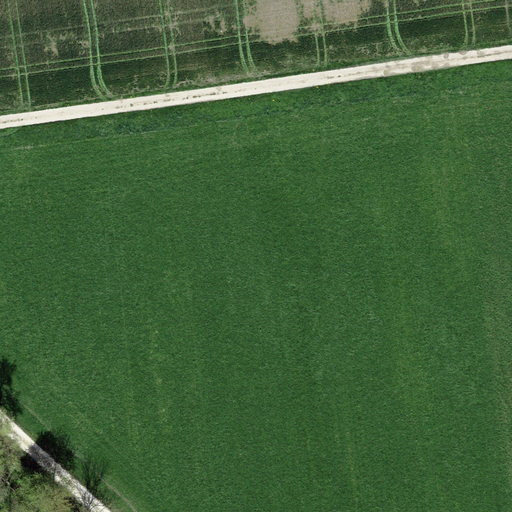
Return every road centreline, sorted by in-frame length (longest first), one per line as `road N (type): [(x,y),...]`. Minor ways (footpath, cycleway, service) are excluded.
road 1 (track): [(511,53),(0,122)]
road 2 (track): [(94,511),(0,425)]
